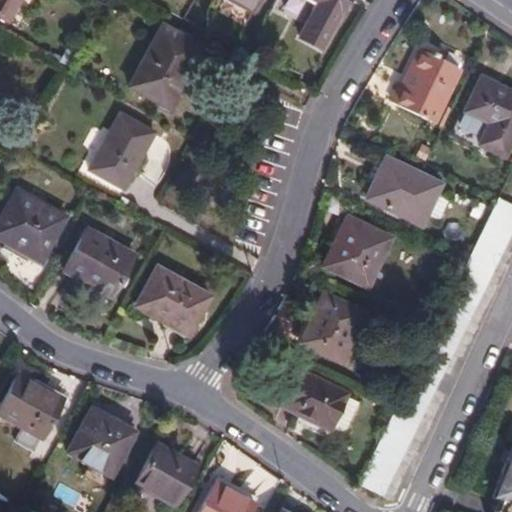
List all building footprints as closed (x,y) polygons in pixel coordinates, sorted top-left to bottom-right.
[(0,0),(0,17),(8,22),(19,0),(0,0)] [(258,0),(228,0),(251,13),(258,0)] [(346,0),(304,0),(317,7),(300,39),(319,50),(346,0)] [(127,86),(165,108),(200,48),(162,26),(127,86)] [(391,98),(431,119),(454,73),(418,55),(399,92),(395,91),(391,98)] [(511,93),(479,78),(463,111),(488,123),(477,144),(499,155),(511,128),(511,93)] [(152,135),(119,115),(88,169),(122,188),(152,135)] [(385,161),(367,197),(417,222),(423,211),(432,193),(435,185),(385,161)] [(0,221),(0,238),(38,260),(77,191),(31,166),(0,221)] [(448,201),(432,193),(423,211),(439,219),(448,201)] [(511,205),(496,198),(357,483),(381,495),(511,227),(511,205)] [(347,219),(324,265),(364,285),(386,239),(347,219)] [(133,256),(86,229),(64,268),(77,276),(74,280),(108,299),(133,256)] [(186,335),(207,297),(156,270),(135,306),(186,335)] [(299,342),(336,360),(360,313),(322,295),(299,342)] [(343,395),(296,372),(280,405),(327,428),(343,395)] [(18,373),(0,404),(0,415),(23,428),(15,442),(31,451),(61,397),(18,373)] [(109,474),(133,431),(91,408),(67,450),(109,474)] [(511,511),(511,441),(491,493),(496,495),(493,503),(491,509),(497,511),(511,511)] [(134,483),(173,504),(195,465),(156,444),(134,483)] [(214,482),(197,511),(249,511),(254,504),(214,482)]
